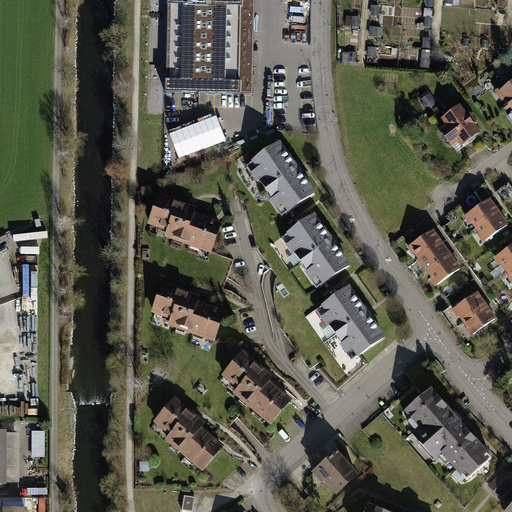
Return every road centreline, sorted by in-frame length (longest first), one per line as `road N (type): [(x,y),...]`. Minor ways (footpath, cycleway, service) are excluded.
road 1 (track): [(132,511),(137,0)]
road 2 (track): [(59,0),(55,511)]
road 3 (tertiary): [(435,331),(341,183),(324,112),(319,0)]
road 4 (residential): [(435,331),(273,466),(262,489),(268,511)]
